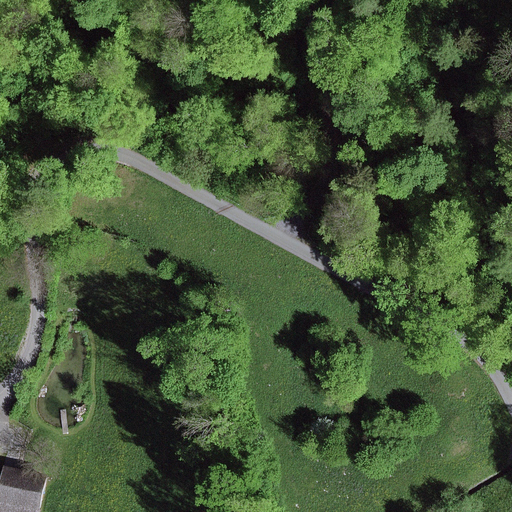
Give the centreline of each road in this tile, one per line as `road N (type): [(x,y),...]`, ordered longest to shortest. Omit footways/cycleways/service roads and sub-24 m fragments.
road 1 (unclassified): [(511,404),(491,364),(455,333),(131,158),(88,153),(54,170),(33,210),(41,318),(22,374),(0,395)]
road 2 (track): [(280,239),(333,171),(311,0)]
